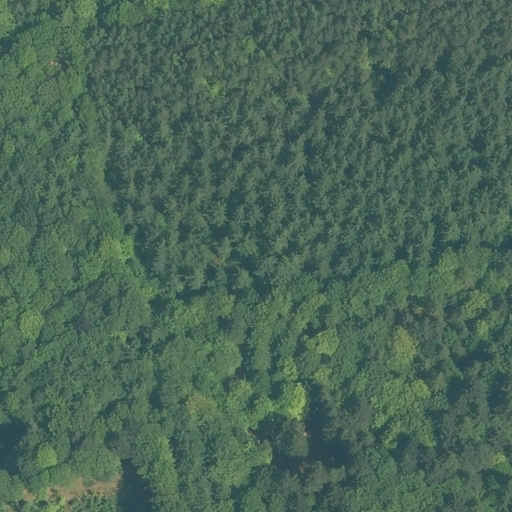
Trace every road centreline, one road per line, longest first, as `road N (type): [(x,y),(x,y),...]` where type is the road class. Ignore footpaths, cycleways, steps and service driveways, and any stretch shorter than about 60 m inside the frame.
road 1 (track): [(511,72),(91,165)]
road 2 (track): [(220,326),(236,309),(511,261)]
road 3 (track): [(173,386),(107,259),(91,165)]
road 4 (track): [(264,511),(173,386),(220,326)]
road 5 (track): [(91,165),(66,0)]
